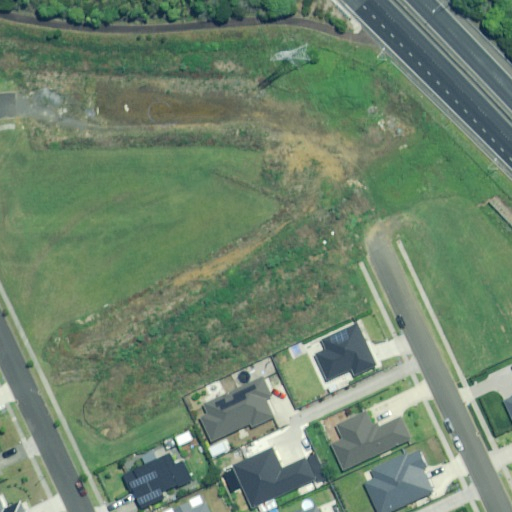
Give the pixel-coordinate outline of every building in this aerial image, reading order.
[(350,326),(314,342),(321,356),(307,362),(316,381),(341,369),(344,376),(368,365),(350,326)] [(65,346),(61,336),(51,340),(55,350),(65,346)] [(208,413),(201,417),(212,440),(249,423),(251,428),(274,417),(265,398),(271,395),(262,376),(204,404),(208,413)] [(327,447),(339,473),(400,447),(389,422),(367,432),(360,415),(330,428),(337,443),(327,447)] [(130,483),(142,507),(163,497),(160,491),(177,483),(178,485),(191,479),(177,449),(134,469),(138,479),(130,483)] [(310,481),(300,460),(275,471),(266,450),(225,469),(245,511),(310,481)] [(360,477),(364,487),(357,490),(366,511),(394,511),(425,499),(413,473),(419,471),(413,455),(401,461),(398,454),(375,464),(377,469),(360,477)] [(207,511),(203,500),(174,511),(207,511)] [(318,511),(315,503),(291,511),(318,511)]
